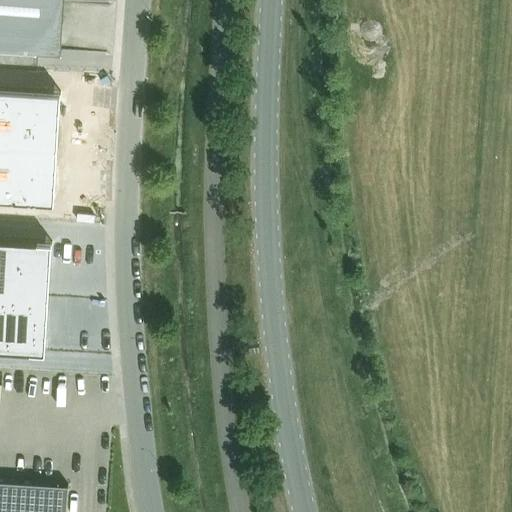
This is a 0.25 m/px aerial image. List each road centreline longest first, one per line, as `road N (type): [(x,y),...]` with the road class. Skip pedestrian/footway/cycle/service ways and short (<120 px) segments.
road 1 (secondary): [(303,511),(281,397),(267,236),(271,0)]
road 2 (unclassified): [(150,511),(126,252),(138,0)]
